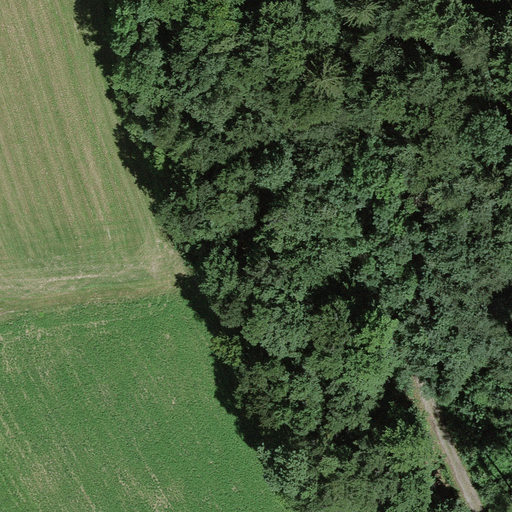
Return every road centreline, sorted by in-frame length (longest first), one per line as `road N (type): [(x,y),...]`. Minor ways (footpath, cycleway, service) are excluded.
road 1 (track): [(483,511),(403,320),(320,0)]
road 2 (track): [(0,304),(145,274)]
